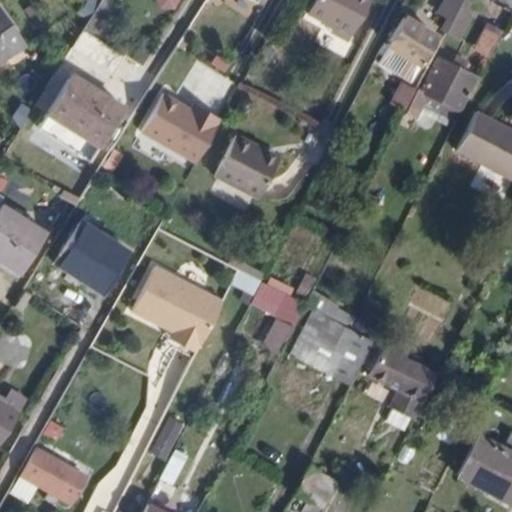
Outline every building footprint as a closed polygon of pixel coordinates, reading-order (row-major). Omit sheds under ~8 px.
[(110,0),(100,0),(81,31),(98,41),(120,6),(110,0)] [(314,0),(311,7),(339,22),(355,31),(370,0),(314,0)] [(440,29),(446,32),(459,5),(461,0),(443,0),(437,13),(446,18),(440,29)] [(459,5),(446,32),(458,38),(471,11),(459,5)] [(0,56),(20,43),(0,14),(0,56)] [(404,18),(389,45),(423,64),(436,37),(404,18)] [(355,31),(339,22),(336,27),(352,35),(355,31)] [(477,47),(490,55),(502,32),(487,25),(477,47)] [(452,65),(461,70),(465,62),(457,57),(452,65)] [(417,89),(408,104),(417,109),(421,103),(450,118),(455,109),(459,109),(475,78),(461,70),(452,65),(438,58),(421,90),(417,89)] [(71,72),(67,79),(81,87),(85,82),(71,72)] [(81,87),(67,79),(45,114),(98,147),(120,112),(108,104),(111,97),(85,82),(81,87)] [(140,132),(195,163),(220,119),(192,104),(190,109),(162,93),(140,132)] [(108,104),(120,112),(123,105),(111,97),(108,104)] [(511,128),(476,110),(456,149),(511,177),(511,128)] [(264,151),(267,144),(239,130),(218,169),(218,171),(262,194),(279,160),(264,151)] [(283,153),(267,144),(264,151),(279,160),(283,153)] [(0,257),(18,269),(43,230),(1,202),(0,202),(0,257)] [(79,222),(54,263),(84,283),(109,241),(79,222)] [(127,314),(199,346),(222,293),(150,262),(127,314)] [(260,347),(281,355),(304,291),(237,267),(231,284),(253,292),(249,305),(272,313),(260,347)] [(346,324),(314,308),(291,352),(322,369),(346,324)] [(322,369),(348,383),(372,337),(351,326),(346,324),(322,369)] [(384,344),(378,340),(369,359),(375,363),(384,344)] [(413,416),(416,417),(439,372),(384,344),(375,363),(370,373),(398,388),(390,403),(393,405),(413,416)] [(10,392),(2,405),(15,413),(22,400),(10,392)] [(15,413),(2,405),(0,403),(0,439),(15,414),(15,413)] [(406,429),(413,416),(393,405),(387,418),(406,429)] [(168,459),(181,420),(163,415),(150,454),(168,459)] [(511,454),(477,436),(457,477),(510,504),(511,500),(511,454)] [(35,448),(20,474),(20,476),(69,503),(76,490),(73,487),(80,474),(35,448)] [(307,463),(292,491),(322,506),(336,478),(307,463)]
